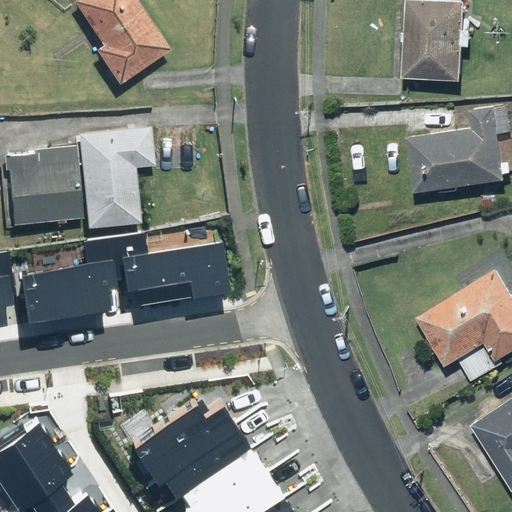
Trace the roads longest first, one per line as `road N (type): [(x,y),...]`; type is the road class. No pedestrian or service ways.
road 1 (residential): [(277,0),(274,95),(309,311)]
road 2 (residential): [(0,360),(309,311)]
road 3 (residential): [(309,311),(403,511)]
